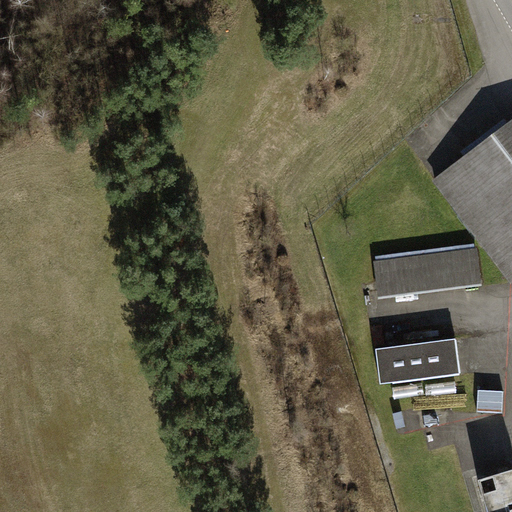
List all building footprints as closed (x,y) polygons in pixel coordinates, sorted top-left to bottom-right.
[(486,143),(462,161),(436,180),(511,281),(511,280),(511,123),(511,124),(486,143)] [(477,250),(376,263),(379,284),(380,294),(481,281),(477,250)] [(456,339),(377,349),(381,384),(461,374),(456,339)] [(479,390),(478,412),(503,414),(504,392),(479,390)] [(511,511),(511,470),(479,480),(488,511),(511,511)]
